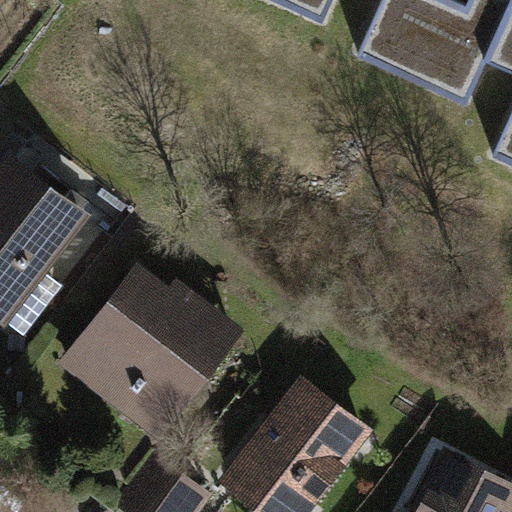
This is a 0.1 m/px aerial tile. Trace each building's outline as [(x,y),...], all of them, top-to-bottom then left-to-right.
[(273,0),(323,23),(332,0),(380,0),(356,54),(467,104),(487,59),(511,70),(511,108),(490,156),(511,165),(511,0),(466,0),(465,3),(457,0),(273,0)] [(81,212),(13,160),(0,177),(0,296),(24,266),(33,273),(81,212)] [(168,295),(137,270),(68,360),(158,429),(215,355),(197,341),(216,316),(176,285),(168,295)] [(297,511),(362,429),(302,383),(229,478),(273,511),(297,511)] [(503,511),(511,497),(511,487),(449,454),(417,511),(503,511)] [(125,499),(141,511),(151,511),(179,477),(156,459),(125,499)] [(179,477),(151,511),(190,511),(203,496),(179,477)]
